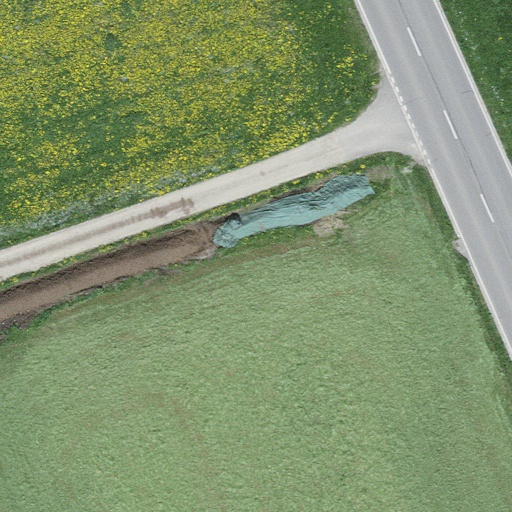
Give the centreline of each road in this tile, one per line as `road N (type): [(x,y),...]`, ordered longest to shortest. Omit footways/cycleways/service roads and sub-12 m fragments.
road 1 (track): [(0,277),(448,118)]
road 2 (secondary): [(397,0),(511,265)]
